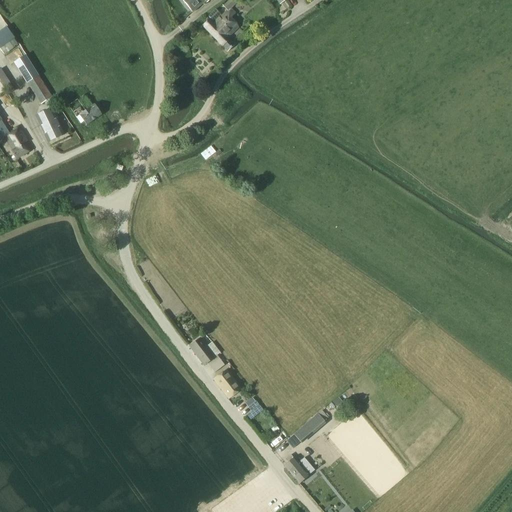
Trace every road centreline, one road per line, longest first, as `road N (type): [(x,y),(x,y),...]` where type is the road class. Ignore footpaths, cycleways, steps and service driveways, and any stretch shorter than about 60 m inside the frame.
road 1 (unclassified): [(314,511),(136,288),(119,250),(116,205)]
road 2 (unclassified): [(142,132),(158,139),(193,116),(237,59),(312,2)]
road 3 (unclassified): [(0,186),(120,132),(142,132)]
road 4 (unclassified): [(142,132),(152,54),(129,0)]
